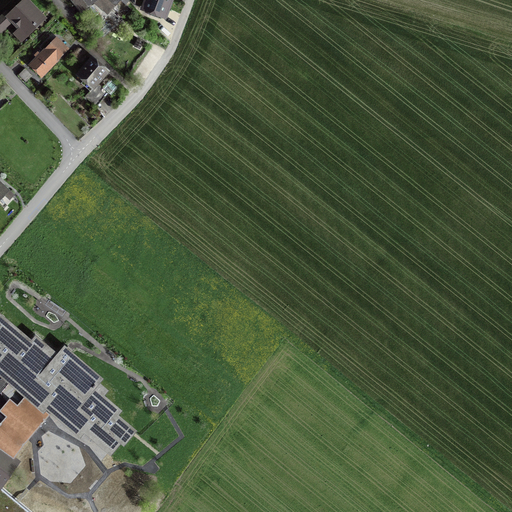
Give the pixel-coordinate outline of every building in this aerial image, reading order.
[(71,0),(80,11),(93,1),(109,14),(121,0),(71,0)] [(134,0),(135,3),(145,6),(143,10),(163,17),(169,0),(134,0)] [(10,19),(25,35),(42,19),(25,1),(8,17),(5,13),(0,17),(0,19),(5,24),(10,19)] [(56,39),(29,66),(40,78),(67,50),(56,39)] [(97,84),(107,72),(92,59),(78,76),(86,83),(84,86),(90,92),(85,98),(97,108),(109,93),(97,84)] [(31,341),(0,316),(0,372),(99,449),(105,453),(113,442),(120,447),(134,428),(122,419),(126,414),(93,388),(101,377),(66,350),(60,358),(34,338),(31,341)] [(11,394),(12,393),(11,392),(0,405),(0,511),(28,511),(0,488),(18,464),(0,450),(0,444),(13,429),(37,450),(37,451),(38,452),(41,448),(62,469),(62,470),(63,470),(66,468),(86,489),(85,490),(86,491),(90,488),(108,511),(107,511),(108,511),(111,510),(112,511),(134,511),(137,510),(127,497),(130,495),(109,469),(106,472),(85,449),(85,448),(85,447),(81,451),(59,429),(59,428),(56,431),(11,394)]
